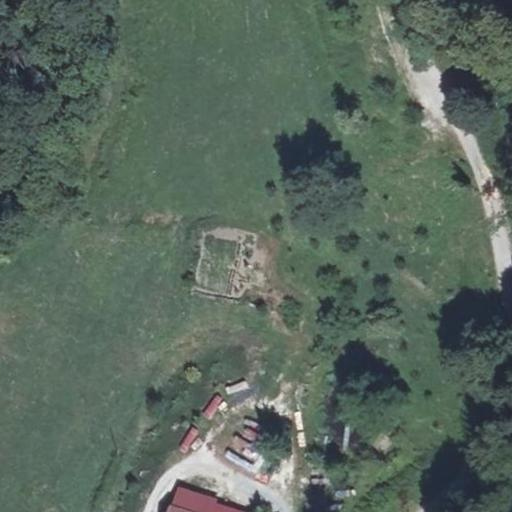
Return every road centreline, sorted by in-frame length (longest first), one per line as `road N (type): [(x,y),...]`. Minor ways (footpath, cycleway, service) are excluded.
road 1 (track): [(401,0),(511,254),(489,430),(427,511)]
road 2 (track): [(283,511),(283,504),(210,464),(166,477),(148,511)]
